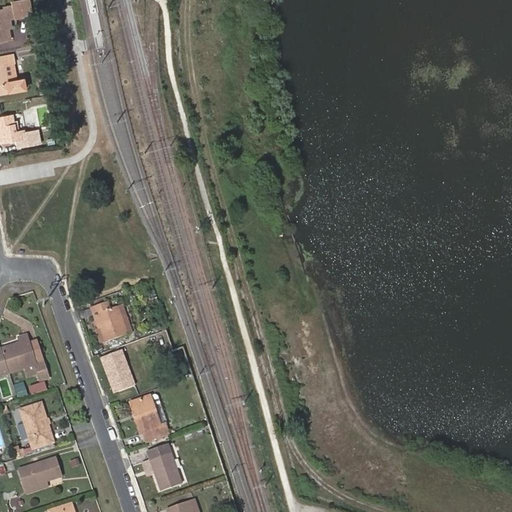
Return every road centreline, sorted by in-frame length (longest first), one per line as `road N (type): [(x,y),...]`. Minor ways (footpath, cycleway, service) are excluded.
road 1 (track): [(194,0),(191,65),(205,141),(287,425),(316,471),(356,502),(388,511)]
road 2 (residential): [(0,268),(50,270),(134,511)]
